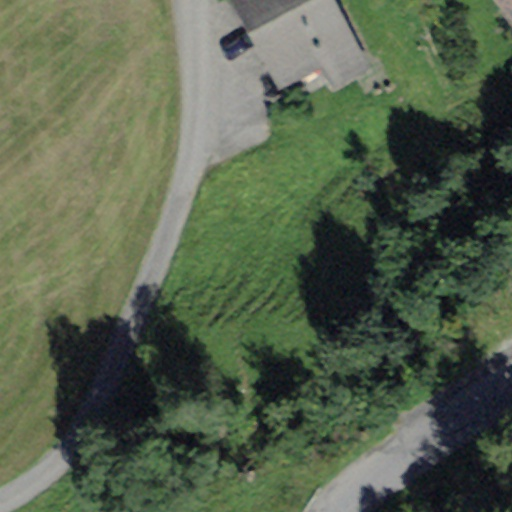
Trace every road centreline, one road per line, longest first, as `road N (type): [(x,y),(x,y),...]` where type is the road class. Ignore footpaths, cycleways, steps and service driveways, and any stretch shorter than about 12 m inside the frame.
road 1 (residential): [(198,0),(200,120),(132,325),(73,443),(0,504)]
road 2 (tertiary): [(511,394),(337,511)]
